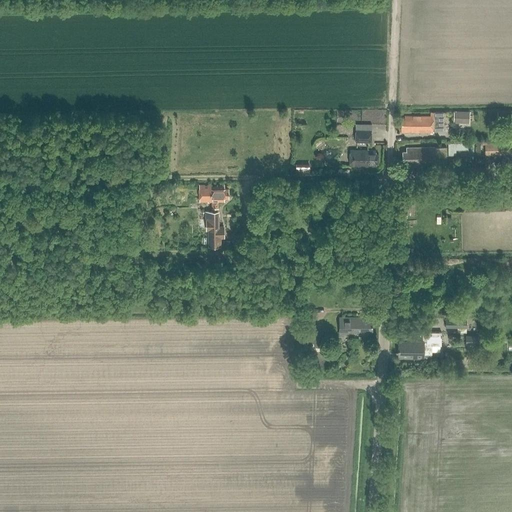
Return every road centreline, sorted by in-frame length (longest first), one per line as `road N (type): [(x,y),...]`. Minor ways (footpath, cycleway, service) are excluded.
road 1 (unclassified): [(374,511),(389,178),(511,174)]
road 2 (track): [(389,178),(0,185)]
road 3 (track): [(389,178),(395,0)]
